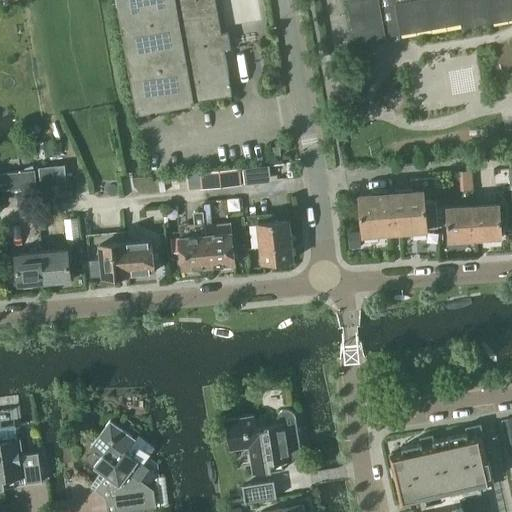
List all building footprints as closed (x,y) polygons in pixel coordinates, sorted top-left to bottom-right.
[(194,101),(232,95),(224,49),(230,49),(228,32),(221,33),(215,0),(116,0),(136,114),(194,104),(194,101)] [(511,0),(347,0),(356,47),(387,41),(386,37),(461,23),(462,28),(511,18),(511,0)] [(259,167),(243,168),(245,184),(261,183),(259,167)] [(239,169),(199,173),(201,189),(241,185),(239,169)] [(0,190),(36,186),(34,170),(0,173),(0,190)] [(472,190),(471,171),(461,171),(462,191),(472,190)] [(57,188),(43,194),(47,204),(61,198),(57,188)] [(411,191),(392,192),(395,232),(399,232),(427,229),(437,228),(438,228),(435,200),(435,190),(434,190),(424,191),(424,190),(412,191),(411,191)] [(395,232),(392,192),(360,195),(363,235),(395,232)] [(499,204),(473,206),(474,225),(476,239),(502,237),(501,225),(499,204)] [(474,225),(473,206),(447,208),(450,241),(476,239),(474,225)] [(245,224),(244,224),(246,249),(247,249),(261,247),(262,262),(292,259),(291,242),(294,238),(290,234),(289,220),(274,221),(245,224)] [(231,224),(205,227),(206,235),(208,267),(235,264),(232,232),(231,224)] [(349,249),(361,248),(359,231),(347,232),(349,249)] [(179,237),(170,238),(171,253),(181,252),(182,269),(208,267),(206,235),(179,237)] [(152,240),(126,242),(129,274),(154,272),(152,240)] [(125,241),(87,244),(90,277),(103,276),(103,277),(129,275),(129,274),(126,242),(125,242),(125,241)] [(68,249),(42,251),(45,283),(71,280),(68,249)] [(45,283),(42,251),(16,253),(19,285),(45,283)] [(292,459),(291,456),(300,455),(295,417),(293,413),(289,410),(285,409),(280,411),(277,414),(276,419),(277,423),(255,426),(253,413),(225,417),(229,449),(247,447),(251,472),(271,469),(270,462),(292,459)] [(110,420),(90,446),(102,455),(93,467),(105,475),(95,490),(105,498),(109,500),(110,511),(120,511),(152,508),(149,492),(141,486),(144,482),(140,480),(149,468),(143,464),(155,447),(138,435),(135,439),(134,438),(110,420)] [(0,486),(5,486),(4,479),(24,476),(25,484),(42,482),(38,452),(22,454),(20,438),(16,438),(15,427),(0,428),(0,486)] [(403,451),(390,453),(401,503),(416,500),(418,509),(406,511),(458,511),(456,501),(443,504),(440,489),(491,478),(490,474),(491,473),(488,459),(487,459),(480,429),(402,447),(403,451)] [(245,502),(276,497),(274,480),(242,485),(245,502)]
